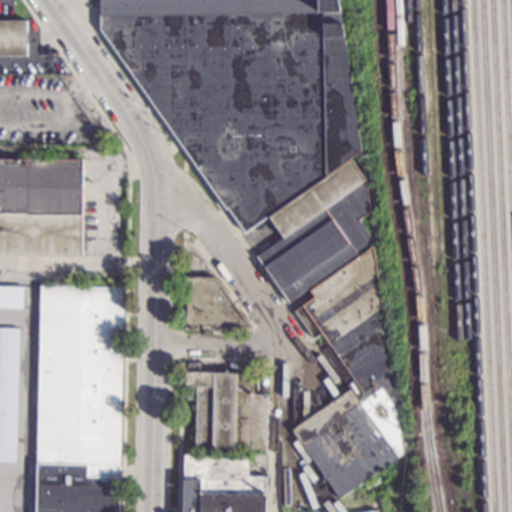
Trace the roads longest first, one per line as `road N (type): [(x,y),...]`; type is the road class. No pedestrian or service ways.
road 1 (residential): [(159,165),(150,511)]
road 2 (residential): [(159,165),(346,421)]
road 3 (residential): [(45,0),(159,165)]
road 4 (residential): [(290,344),(156,344)]
